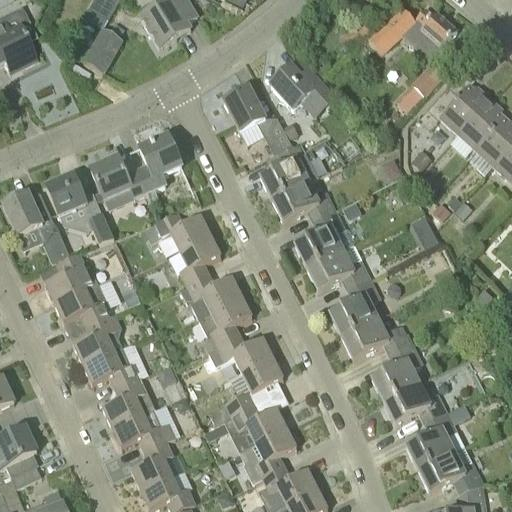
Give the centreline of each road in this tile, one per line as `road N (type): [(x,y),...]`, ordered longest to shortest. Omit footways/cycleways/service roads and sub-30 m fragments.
road 1 (residential): [(378,511),(340,412),(175,90)]
road 2 (residential): [(107,511),(0,280)]
road 3 (residential): [(0,165),(175,90)]
road 4 (residential): [(175,90),(295,0)]
